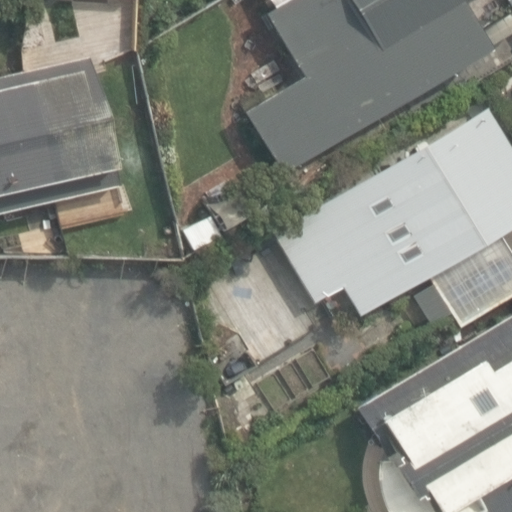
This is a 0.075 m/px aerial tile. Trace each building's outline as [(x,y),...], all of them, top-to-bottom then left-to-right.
[(237,113),(276,175),(511,30),(492,0),(271,0),(274,4),(258,13),(297,76),(237,113)] [(0,75),(0,208),(114,182),(85,56),(0,75)] [(425,272),(456,324),(511,290),(511,254),(497,229),(511,219),(511,161),(479,106),(272,230),(313,300),(340,284),(357,312),(425,272)] [(208,211),(177,228),(188,249),(219,232),(208,211)] [(0,511),(87,511),(89,488),(103,479),(157,479),(161,353),(91,351),(93,287),(0,283),(0,511)] [(511,308),(350,408),(366,434),(377,427),(385,440),(366,452),(369,479),(377,503),(382,511),(500,511),(511,505),(511,308)] [(221,384),(232,405),(257,392),(246,371),(221,384)] [(185,378),(196,421),(219,415),(209,372),(185,378)]
